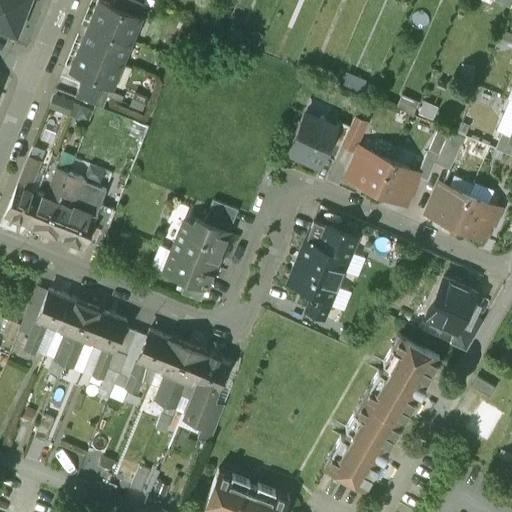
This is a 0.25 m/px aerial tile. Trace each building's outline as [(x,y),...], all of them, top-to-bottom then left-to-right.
[(0,0),(0,27),(15,33),(28,0),(0,0)] [(112,5),(99,0),(98,0),(89,23),(130,40),(139,16),(112,5)] [(144,5),(131,0),(113,0),(112,5),(139,16),(144,5)] [(130,40),(89,23),(80,45),(121,62),(130,40)] [(121,62),(80,45),(70,69),(83,74),(111,85),(121,62)] [(111,85),(83,74),(74,96),(102,107),(111,85)] [(142,107),(146,96),(128,88),(123,99),(142,107)] [(335,126),(304,112),(287,151),(319,165),(324,154),(336,126),(335,126)] [(349,125),(341,144),(352,150),(365,121),(354,116),(349,125)] [(349,125),(338,120),(335,126),(336,126),(324,154),(334,159),(341,144),(349,125)] [(511,138),(509,138),(510,136),(501,133),(495,148),(511,154),(511,138)] [(461,142),(447,135),(435,162),(449,168),(461,142)] [(367,153),(358,148),(346,177),(375,190),(389,158),(395,145),(380,138),(378,138),(376,138),(374,140),(369,149),(367,153)] [(39,159),(28,156),(17,183),(28,187),(39,159)] [(389,158),(375,190),(404,202),(416,175),(407,170),(408,167),(389,158)] [(46,194),(37,191),(24,222),(43,230),(67,171),(57,167),(46,194)] [(67,171),(43,230),(62,238),(75,206),(76,207),(76,206),(74,201),(83,177),(68,171),(67,171)] [(17,183),(5,214),(24,222),(37,191),(28,187),(17,183)] [(468,193),(449,185),(447,189),(437,184),(425,212),(455,224),(468,193)] [(488,202),(468,193),(455,224),(484,238),(490,224),(494,226),(496,220),(492,218),(496,210),(486,206),(488,202)] [(237,208),(212,198),(203,220),(228,230),(237,208)] [(96,214),(86,238),(100,244),(115,209),(99,203),(95,213),(96,214)] [(75,206),(62,238),(83,246),(86,238),(96,214),(95,213),(76,206),(76,207),(75,206)] [(203,220),(196,217),(193,223),(183,219),(172,248),(182,253),(183,253),(214,265),(228,230),(203,220)] [(334,228),(313,220),(305,241),(325,248),(334,228)] [(325,248),(305,241),(297,260),(329,273),(339,277),(356,236),(334,228),(325,248)] [(214,265),(183,253),(182,253),(172,248),(164,269),(186,278),(206,286),(214,265)] [(329,273),(297,260),(288,281),(313,291),(306,309),(323,316),(339,277),(329,273)] [(358,276),(349,272),(346,280),(355,283),(358,276)] [(206,286),(186,278),(181,292),(200,300),(206,286)] [(474,291),(443,278),(430,306),(461,320),(474,291)] [(126,318),(49,287),(36,319),(46,323),(65,331),(84,339),(102,346),(113,350),(114,348),(126,318)] [(428,311),(417,305),(414,311),(425,317),(428,311)] [(46,323),(36,319),(25,344),(36,349),(46,323)] [(226,359),(149,328),(136,360),(146,364),(164,372),(154,397),(174,405),(184,380),(194,384),(183,411),(202,419),(203,419),(211,398),(226,359)] [(84,339),(65,331),(54,357),(74,365),(79,353),(82,354),(84,349),(81,347),(84,339)] [(399,350),(392,346),(382,362),(386,364),(381,372),(378,370),(368,386),(376,390),(369,401),(362,397),(361,399),(401,422),(417,394),(419,395),(425,385),(423,384),(439,356),(399,333),(398,334),(405,339),(399,350)] [(113,350),(102,346),(91,372),(115,383),(119,372),(127,354),(114,348),(113,350)] [(136,360),(126,386),(136,390),(146,364),(136,360)] [(119,372),(115,383),(121,385),(126,375),(119,372)] [(495,387),(477,377),(471,386),(490,397),(495,387)] [(211,398),(203,419),(202,419),(196,433),(210,439),(224,403),(211,398)] [(348,429),(344,437),(340,435),(331,452),(338,456),(332,467),(324,463),(324,464),(364,487),(379,459),(382,461),(388,450),(385,449),(401,422),(361,399),(360,400),(368,404),(361,415),(354,411),(345,427),(348,429)] [(53,416),(41,412),(33,434),(44,439),(53,416)] [(22,422),(14,440),(22,444),(29,425),(22,422)] [(130,466),(121,462),(114,478),(124,481),(130,466)] [(138,463),(130,484),(140,489),(149,467),(138,463)] [(228,481),(216,476),(219,468),(218,468),(201,511),(204,511),(281,511),(288,495),(287,494),(284,502),(272,497),(275,490),(257,483),(256,487),(247,483),(249,480),(231,473),(228,481)]
